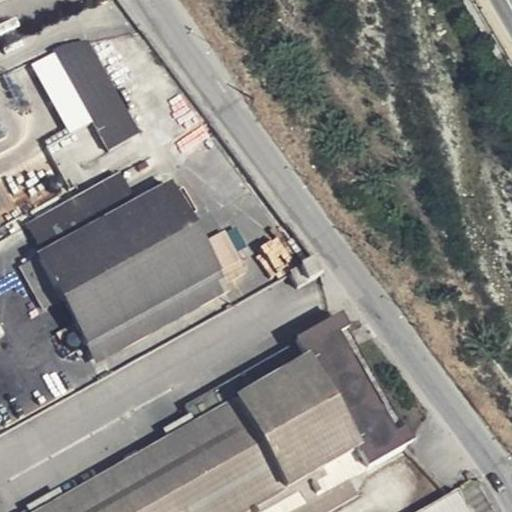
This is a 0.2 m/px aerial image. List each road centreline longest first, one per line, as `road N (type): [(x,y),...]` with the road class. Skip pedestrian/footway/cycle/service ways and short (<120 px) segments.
road 1 (unclassified): [(149,0),(511,488)]
road 2 (unknown): [(352,271),(200,372),(0,483)]
road 3 (unknown): [(375,511),(482,447)]
